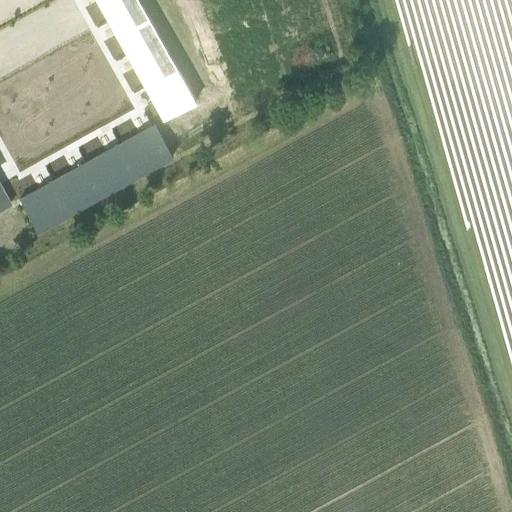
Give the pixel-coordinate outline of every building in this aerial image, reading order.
[(128,0),(87,0),(97,18),(129,1),(128,0)] [(147,35),(129,1),(97,18),(116,52),(147,35)] [(166,68),(147,35),(116,52),(134,85),(166,68)] [(184,102),(166,68),(134,85),(152,119),(184,102)] [(173,155),(155,123),(121,141),(139,174),(173,155)] [(139,174),(121,141),(87,160),(105,192),(139,174)] [(0,201),(19,192),(1,158),(0,158),(0,201)] [(105,192),(87,160),(54,179),(72,211),(105,192)] [(72,211),(54,179),(20,197),(38,230),(72,211)]
